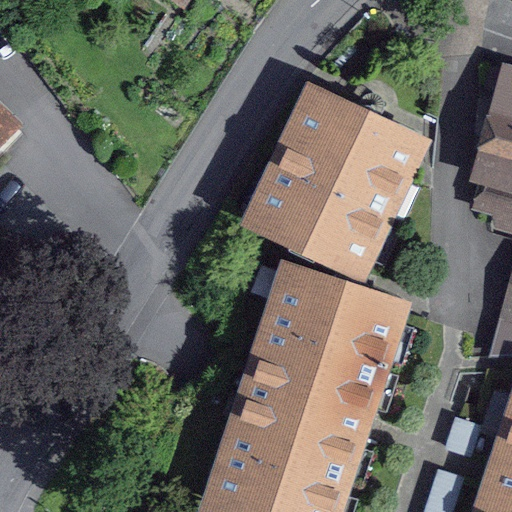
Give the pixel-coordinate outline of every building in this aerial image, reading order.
[(511,67),(502,64),(469,180),(480,184),(473,209),(490,214),(491,234),(511,239),(511,67)] [(239,225),(363,282),(431,134),(307,78),(239,225)] [(0,142),(22,120),(0,98),(0,142)] [(348,495),(351,484),(361,487),(373,451),(363,448),(376,409),(386,413),(398,374),(388,371),(392,361),(401,364),(413,327),(404,324),(412,298),(363,282),(279,255),(246,356),(196,511),(200,511),(353,511),(358,499),(348,495)] [(511,269),(489,356),(511,354),(511,269)] [(195,511),(196,511),(246,356),(219,345),(189,333),(121,511),(195,511)] [(511,511),(511,387),(471,511),(511,511)] [(472,456),(482,424),(454,415),(444,447),(472,456)] [(452,511),(464,477),(437,468),(422,511),(452,511)]
